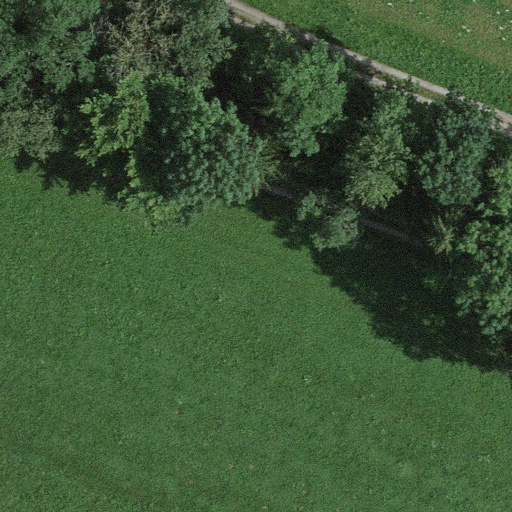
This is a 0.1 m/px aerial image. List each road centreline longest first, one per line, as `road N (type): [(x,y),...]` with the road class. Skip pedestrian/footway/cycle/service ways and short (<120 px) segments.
road 1 (track): [(511,267),(134,116)]
road 2 (track): [(193,0),(511,131)]
road 3 (track): [(134,116),(0,63)]
